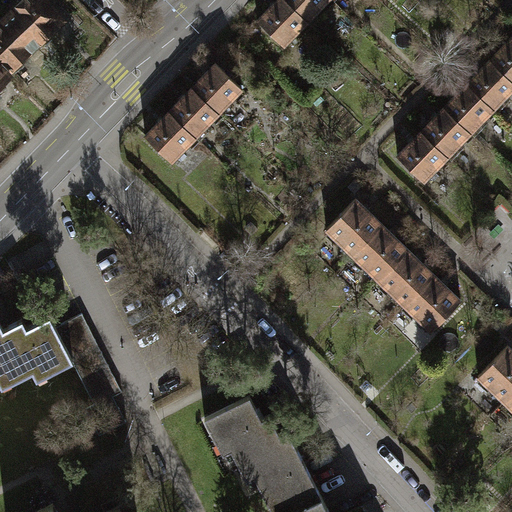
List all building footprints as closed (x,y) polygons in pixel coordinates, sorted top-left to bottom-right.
[(47,0),(23,0),(7,15),(37,47),(66,19),(47,0)] [(284,45),(308,21),(287,0),(276,0),(272,4),(258,19),(284,45)] [(287,0),(308,21),(328,0),(287,0)] [(0,63),(9,73),(37,47),(7,15),(0,22),(0,63)] [(511,37),(491,59),(511,79),(511,37)] [(494,108),(511,89),(511,79),(491,59),(468,83),(494,108)] [(0,84),(11,74),(9,73),(0,63),(0,84)] [(216,63),(193,87),(219,113),(243,88),(216,63)] [(468,83),(445,106),(471,132),(494,108),(468,83)] [(193,87),(169,110),(196,136),(219,113),(193,87)] [(448,156),(471,132),(445,106),(422,130),(448,156)] [(172,161),(196,136),(169,110),(145,135),(172,161)] [(424,180),(448,156),(422,130),(398,155),(424,180)] [(327,228),(353,254),(383,223),(356,198),(327,228)] [(409,248),(383,223),(353,254),(379,279),(409,248)] [(379,279),(405,304),(434,273),(409,248),(379,279)] [(461,299),(434,273),(405,304),(432,330),(461,299)] [(83,313),(56,326),(73,359),(72,359),(95,404),(86,408),(100,436),(127,422),(114,396),(123,391),(83,313)] [(0,321),(0,376),(9,371),(13,380),(44,364),(48,372),(72,359),(73,359),(56,326),(50,314),(27,326),(22,318),(3,328),(0,321)] [(478,375),(505,401),(511,393),(511,348),(508,344),(478,375)] [(250,466),(273,511),(291,511),(322,496),(288,429),(280,434),(270,414),(262,418),(251,395),(205,418),(219,444),(227,439),(242,470),(250,466)] [(330,511),(322,496),(291,511),(330,511)] [(57,511),(53,503),(35,511),(121,511),(118,505),(105,511),(57,511)]
